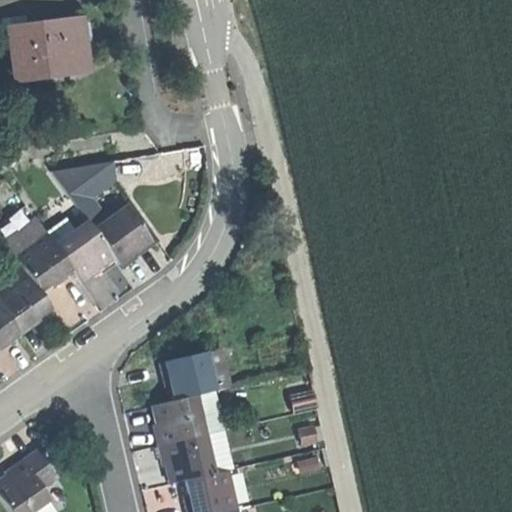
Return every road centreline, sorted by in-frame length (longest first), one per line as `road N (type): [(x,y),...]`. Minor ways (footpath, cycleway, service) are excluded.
road 1 (track): [(351,511),(260,98),(240,54),(201,12)]
road 2 (residential): [(198,0),(234,174),(230,216),(189,283),(86,358)]
road 3 (residential): [(86,358),(121,511)]
